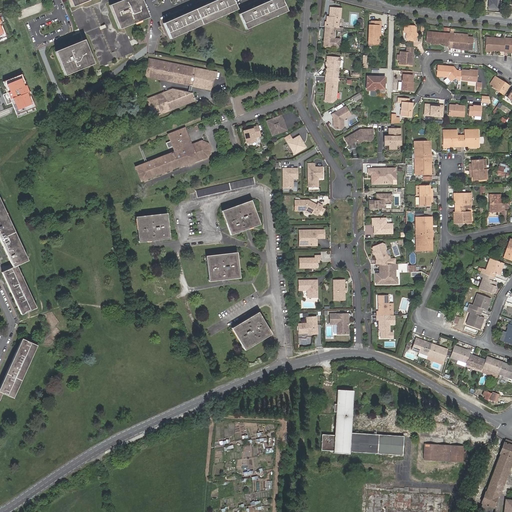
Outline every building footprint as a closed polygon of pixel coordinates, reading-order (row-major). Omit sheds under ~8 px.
[(139,0),(125,0),(111,6),(119,28),(146,17),(139,0)] [(232,0),(217,0),(163,24),(169,37),(236,8),(232,0)] [(281,0),(271,0),(239,14),(245,28),(286,10),(281,0)] [(326,21),(325,26),(336,27),(338,27),(339,18),(340,18),(341,8),(331,7),(330,18),(327,18),(327,21),(326,21)] [(376,44),(377,22),(372,22),(371,27),(369,27),(368,44),(376,44)] [(403,25),(403,32),(405,35),(405,38),(407,40),(415,41),(416,35),(414,33),(414,25),(403,25)] [(336,27),(325,26),(324,46),(334,47),(335,38),(336,27)] [(449,40),(450,34),(431,32),(431,43),(437,43),(444,44),(444,46),(449,47),(449,40)] [(454,34),(450,33),(450,34),(449,40),(453,41),(453,48),(460,49),(468,49),(469,39),(468,39),(468,37),(467,37),(467,35),(463,35),(463,36),(454,36),(454,34)] [(492,50),(503,51),(504,39),(486,38),(485,49),(492,50)] [(511,38),(504,38),(504,39),(503,51),(503,52),(508,52),(508,51),(511,51),(511,38)] [(84,41),(57,52),(66,73),(92,63),(84,41)] [(413,47),(406,46),(406,52),(400,51),(399,55),(399,60),(399,64),(407,65),(408,49),(413,49),(413,47)] [(327,56),(326,76),(327,76),(338,77),(338,64),(337,63),(338,57),(327,56)] [(217,72),(148,59),(144,77),(167,81),(168,80),(176,81),(175,83),(210,89),(212,79),(216,78),(217,72)] [(458,80),(460,80),(461,70),(456,70),(452,66),(450,66),(450,67),(448,67),(448,66),(436,65),(435,75),(447,77),(451,81),(456,77),(458,80)] [(412,71),(402,70),(402,74),(403,75),(403,82),(402,90),(412,90),(412,82),(413,75),(411,75),(412,71)] [(469,71),(461,70),(460,80),(476,81),(477,71),(469,71)] [(21,74),(3,81),(17,115),(35,108),(21,74)] [(336,99),(338,77),(327,76),(326,98),(328,102),(333,102),(336,99)] [(491,86),(502,94),(507,85),(503,82),(503,84),(498,81),(499,80),(493,76),(489,82),(492,84),(491,86)] [(373,90),(375,90),(375,78),(367,78),(366,92),(373,92),(373,90)] [(375,78),(375,90),(384,90),(384,78),(375,78)] [(144,100),(151,117),(195,100),(192,92),(186,95),(184,91),(174,90),(172,90),(171,90),(169,90),(168,91),(167,91),(144,100)] [(442,120),(443,116),(443,105),(426,104),(425,114),(435,115),(435,119),(442,120)] [(448,115),(464,116),(464,106),(449,104),(448,115)] [(472,107),(469,106),(468,115),(480,116),(481,106),(476,105),(472,105),(472,107)] [(346,106),(332,115),(334,118),(334,127),(336,129),(343,129),(344,126),(344,119),(351,114),(346,106)] [(399,122),(399,118),(394,118),(395,114),(391,114),(391,121),(399,122)] [(282,116),(268,120),(272,134),(286,130),(282,116)] [(254,129),(244,131),(247,143),(253,143),(257,140),(256,137),(260,135),(258,126),(253,127),(254,129)] [(399,127),(388,127),(388,134),(383,135),(383,143),(388,143),(390,145),(393,145),(395,143),(400,143),(399,127)] [(187,146),(188,145),(182,128),(180,129),(187,146)] [(204,157),(206,155),(208,151),(205,143),(199,141),(188,145),(187,146),(180,129),(167,134),(168,137),(166,137),(168,141),(169,140),(171,145),(170,146),(171,150),(173,149),(174,151),(172,152),(135,167),(136,169),(134,170),(139,181),(141,180),(141,178),(146,176),(146,178),(150,176),(150,175),(154,173),(155,175),(159,173),(158,171),(162,170),(163,171),(167,170),(167,168),(171,166),(172,168),(175,167),(175,165),(179,163),(180,165),(183,163),(183,162),(188,160),(188,162),(191,160),(192,162),(204,157)] [(360,130),(345,139),(349,146),(357,141),(359,144),(364,141),(371,141),(373,139),(373,130),(360,130)] [(461,146),(461,136),(457,136),(457,130),(443,130),(443,147),(454,147),(461,146)] [(464,136),(461,136),(461,146),(467,146),(479,146),(479,130),(465,130),(464,136)] [(293,137),(287,140),(294,153),(306,147),(300,135),(293,138),(293,137)] [(417,158),(432,158),(432,154),(431,154),(429,154),(429,149),(431,149),(431,141),(415,141),(415,147),(417,147),(417,158)] [(210,158),(189,165),(190,169),(211,162),(210,158)] [(432,162),(432,158),(417,158),(417,170),(415,170),(415,175),(431,175),(431,166),(429,166),(429,162),(431,162),(432,162)] [(469,170),(483,170),(482,160),(472,160),(472,164),(472,167),(469,167),(469,170)] [(315,164),(308,164),(308,187),(318,187),(318,178),(322,178),(322,168),(315,167),(315,164)] [(298,168),(284,168),(283,187),(293,187),(293,178),(298,178),(298,168)] [(369,174),(372,174),(374,174),(374,184),(386,183),(386,179),(393,179),(396,179),(396,168),(369,169),(369,174)] [(483,180),(483,170),(469,170),(470,174),(472,174),(473,177),(473,180),(483,180)] [(256,177),(196,191),(197,198),(258,184),(256,177)] [(419,195),(433,195),(433,192),(430,192),(430,189),(430,186),(419,186),(419,195)] [(456,202),(456,209),(465,208),(465,205),(471,205),(471,193),(454,193),(454,200),(456,200),(456,202)] [(369,200),(369,209),(384,208),(384,203),(392,202),(392,194),(376,194),(377,200),(369,200)] [(433,199),(433,195),(419,195),(420,206),(430,206),(430,202),(430,199),(433,199)] [(495,211),(501,211),(505,210),(504,201),(501,201),(501,195),(489,195),(489,212),(495,212),(495,211)] [(308,200),(295,201),(296,211),(305,211),(311,214),(312,212),(316,215),(322,205),(318,203),(316,205),(308,200)] [(250,202),(223,211),(231,233),(246,228),(258,224),(250,202)] [(0,239),(12,267),(2,272),(21,314),(35,308),(16,266),(26,261),(0,204),(0,239)] [(465,208),(456,209),(456,212),(456,218),(454,218),(454,224),(471,224),(471,212),(465,212),(465,208)] [(166,215),(137,218),(139,241),(168,238),(166,215)] [(418,234),(433,234),(433,230),(432,230),(430,230),(430,226),(432,226),(432,217),(416,217),(416,222),(418,222),(418,234)] [(375,218),(375,224),(374,224),(374,233),(392,233),(392,223),(386,223),(386,218),(375,218)] [(320,230),(298,230),(298,238),(301,238),(301,245),(316,245),(316,238),(320,238),(320,230)] [(433,237),(433,234),(418,234),(419,245),(416,245),(416,251),(432,251),(432,242),(430,242),(430,237),(432,237),(433,237)] [(378,261),(378,264),(380,264),(395,264),(395,259),(390,259),(390,258),(390,257),(388,256),(386,251),(387,249),(385,245),(383,244),(376,246),(374,247),(373,249),(374,250),(378,261)] [(236,254),(208,257),(210,280),(238,277),(236,254)] [(314,257),(299,257),(299,268),(318,267),(317,259),(321,259),(321,255),(314,255),(314,257)] [(500,275),(504,263),(491,258),(486,269),(483,268),(481,272),(490,276),(492,272),(496,273),(500,275)] [(395,264),(380,264),(381,274),(377,274),(377,284),(398,284),(398,280),(396,280),(396,269),(398,269),(398,264),(395,264)] [(490,276),(481,272),(480,276),(483,277),(479,289),(493,294),(497,282),(493,280),(489,279),(490,276)] [(345,279),(334,280),(336,301),(347,300),(345,279)] [(317,280),(299,280),(300,289),(308,289),(308,297),(317,297),(317,280)] [(479,307),(483,308),(487,310),(491,298),(478,293),(473,304),(470,303),(468,307),(477,311),(479,307)] [(380,312),(380,316),(388,316),(390,316),(390,303),(390,296),(380,296),(380,312)] [(484,317),(480,316),(476,314),(477,311),(468,307),(467,311),(471,312),(467,324),(479,328),(484,317)] [(348,313),(330,313),(330,323),(337,323),(337,333),(348,333),(348,313)] [(258,314),(233,328),(245,348),(269,333),(258,314)] [(388,320),(388,316),(380,316),(380,329),(382,329),(382,330),(381,332),(381,338),(391,338),(391,333),(391,320),(388,320)] [(317,317),(307,317),(308,323),(299,323),(299,333),(308,332),(308,330),(317,330),(317,317)] [(511,324),(510,324),(509,324),(508,327),(509,327),(508,332),(507,332),(503,341),(511,343),(511,324)] [(419,352),(428,355),(432,343),(429,342),(428,343),(423,341),(416,338),(412,349),(419,352)] [(35,345),(22,339),(0,386),(0,394),(1,392),(12,397),(35,345)] [(432,343),(428,355),(444,361),(448,350),(441,347),(441,348),(435,346),(436,345),(432,343)] [(455,346),(451,357),(458,360),(466,363),(470,353),(471,351),(467,349),(467,351),(461,349),(462,348),(455,346)] [(466,363),(465,366),(482,372),(483,368),(486,360),(479,357),(478,358),(473,356),(474,355),(470,353),(466,363)] [(428,355),(427,358),(443,364),(444,361),(428,355)] [(487,356),(486,360),(483,368),(499,374),(503,362),(500,360),(499,362),(494,360),(494,359),(487,356)] [(507,363),(503,362),(499,374),(511,378),(511,365),(511,366),(506,364),(507,363)] [(499,374),(483,368),(482,372),(498,377),(499,374)] [(353,390),(338,389),(335,435),(323,434),(322,450),(334,450),(334,453),(349,453),(349,452),(403,454),(404,436),(351,433),(353,390)] [(488,401),(491,393),(484,390),(482,395),(485,397),(484,399),(488,401)] [(511,441),(506,439),(501,453),(501,454),(487,491),(480,508),(490,511),(491,511),(497,497),(498,498),(511,460),(511,441)] [(463,462),(464,447),(424,444),(423,460),(463,462)]
